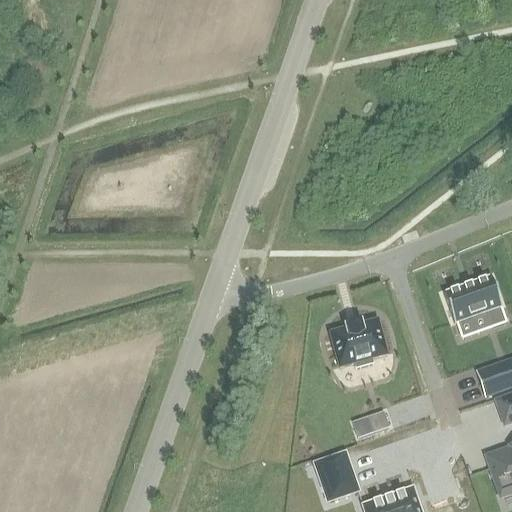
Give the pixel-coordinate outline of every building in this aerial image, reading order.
[(505,325),(499,310),(501,309),(490,279),(442,296),(453,327),(488,315),(493,329),(505,325)] [(329,335),(339,370),(354,366),(355,371),(373,366),(371,361),(386,357),(377,322),(361,326),(360,325),(345,329),(346,331),(329,335)] [(511,360),(474,374),(484,401),(511,390),(511,360)] [(382,415),(368,420),(373,435),(387,430),(382,415)] [(511,452),(488,461),(501,500),(511,495),(511,452)] [(344,456),(314,467),(327,504),(357,494),(344,456)] [(425,511),(417,490),(368,507),(370,511),(425,511)]
